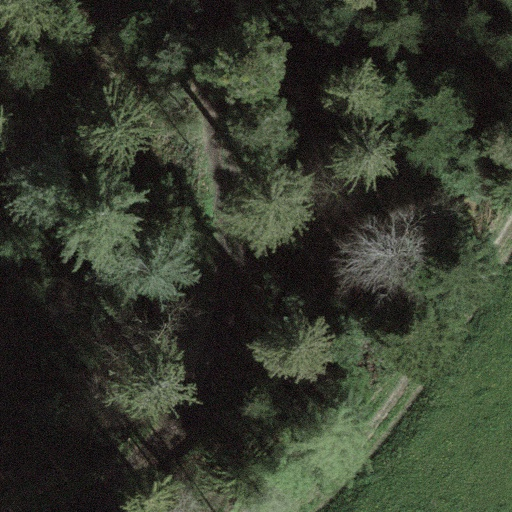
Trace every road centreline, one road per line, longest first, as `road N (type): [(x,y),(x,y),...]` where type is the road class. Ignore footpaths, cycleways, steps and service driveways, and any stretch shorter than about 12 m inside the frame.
road 1 (track): [(66,511),(141,458),(180,415),(205,361),(227,218),(210,0)]
road 2 (track): [(275,511),(375,413),(511,222)]
